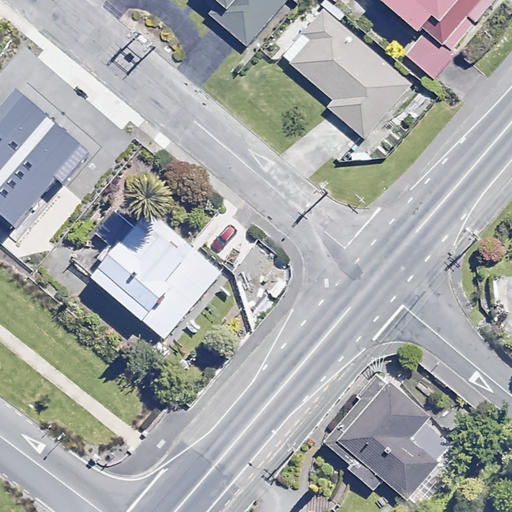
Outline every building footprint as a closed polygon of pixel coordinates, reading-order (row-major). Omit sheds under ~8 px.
[(156,0),(197,33),(211,15),(248,44),(283,0),(156,0)] [(493,0),(372,0),(361,14),(435,73),(493,0)] [(408,81),(324,14),(283,65),(367,132),(408,81)] [(18,93),(0,115),(0,211),(18,226),(83,146),(18,93)] [(220,276),(142,214),(86,284),(164,346),(220,276)] [(455,440),(375,376),(328,435),(408,499),(455,440)]
